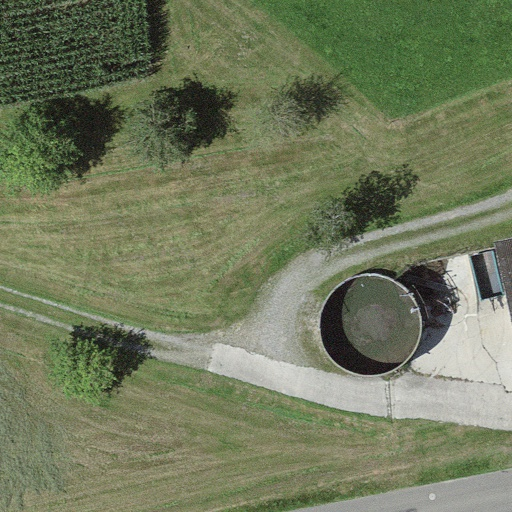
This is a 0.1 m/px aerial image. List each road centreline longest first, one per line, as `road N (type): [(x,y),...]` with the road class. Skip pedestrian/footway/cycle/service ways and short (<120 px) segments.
road 1 (track): [(0,288),(278,364),(511,403)]
road 2 (track): [(511,196),(408,225),(332,260),(292,295),(278,364)]
